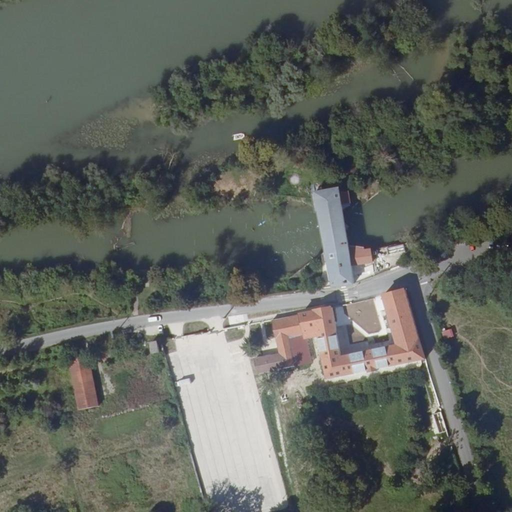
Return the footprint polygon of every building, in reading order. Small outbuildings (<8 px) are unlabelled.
[(332,287),(354,285),(351,265),(372,261),(370,251),(369,249),(363,250),(349,252),(348,248),(343,211),(352,206),(350,194),(341,195),(340,189),(317,193),(320,210),(326,250),(332,287)] [(394,254),(401,253),(399,246),(392,247),(394,254)] [(385,256),(394,254),(392,247),(384,248),(385,256)] [(425,359),(406,290),(383,296),(396,346),(340,357),(332,308),(301,315),(273,321),(280,355),(255,360),(258,374),(310,363),(305,339),(318,336),(327,379),(368,371),(369,373),(377,371),(376,369),(425,359)] [(451,329),(441,332),(444,341),(454,337),(451,329)] [(157,343),(150,344),(152,354),(159,352),(157,343)] [(74,364),(69,365),(83,415),(104,410),(91,360),(86,361),(74,364)] [(209,423),(206,413),(191,416),(196,434),(201,433),(199,425),(209,423)]
